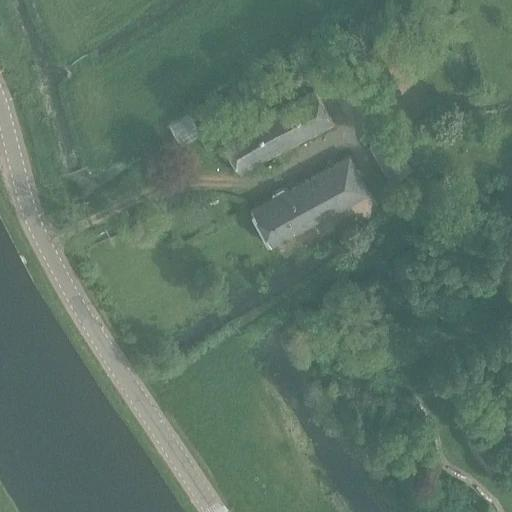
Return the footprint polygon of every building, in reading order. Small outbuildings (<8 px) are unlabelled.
[(414,74),(406,59),(395,39),(365,54),(387,95),(417,79),(414,74)] [(351,74),(335,91),(348,108),(367,103),(370,83),(351,74)] [(241,174),(334,123),(315,91),(222,141),(241,174)] [(391,133),(370,145),(390,180),(411,168),(424,161),(417,148),(404,125),(391,133)] [(270,245),(369,192),(349,156),(288,189),(283,188),(273,193),(271,199),(251,210),(270,245)] [(420,219),(456,192),(445,177),(401,208),(409,219),(416,214),(420,219)]
